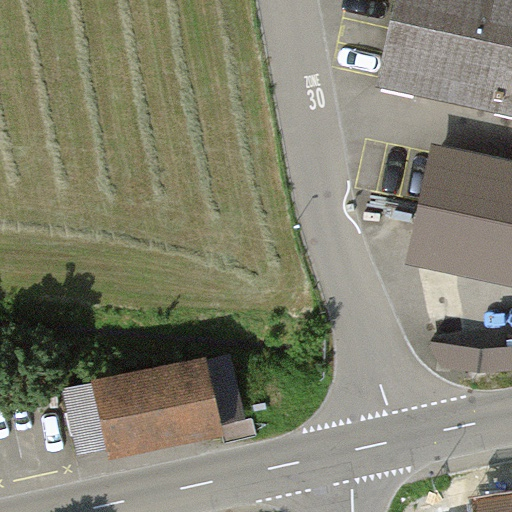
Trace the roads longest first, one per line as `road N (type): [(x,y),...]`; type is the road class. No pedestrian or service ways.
road 1 (residential): [(397,442),(330,218),(290,0)]
road 2 (tertiary): [(75,511),(350,452)]
